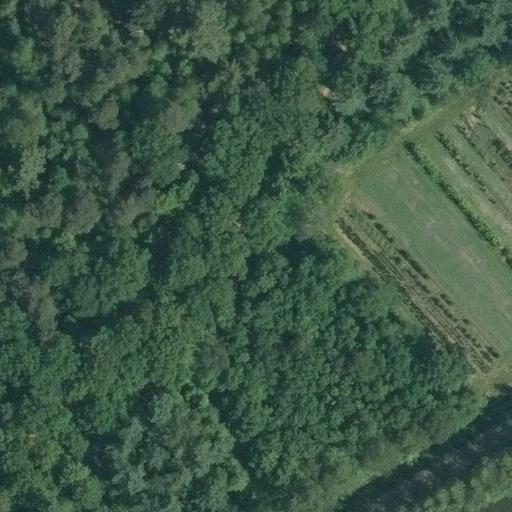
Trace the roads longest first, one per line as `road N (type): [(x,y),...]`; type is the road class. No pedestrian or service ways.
road 1 (track): [(0,448),(37,426),(136,332),(304,86)]
road 2 (track): [(136,332),(240,511)]
road 3 (track): [(253,0),(192,33),(108,16),(101,0)]
road 4 (unclassified): [(373,511),(511,427)]
